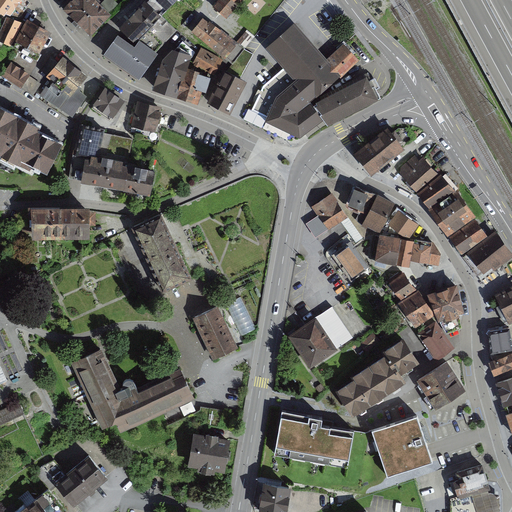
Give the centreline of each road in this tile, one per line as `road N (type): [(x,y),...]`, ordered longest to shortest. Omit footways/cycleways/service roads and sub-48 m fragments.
road 1 (residential): [(323,147),(424,216),(472,288),(481,385),(511,481)]
road 2 (secondary): [(238,511),(304,166)]
road 3 (residential): [(0,205),(150,210),(275,154)]
road 4 (residential): [(48,0),(73,44),(111,78),(275,154)]
road 5 (primary): [(424,94),(511,233)]
road 6 (primary): [(345,0),(424,94)]
